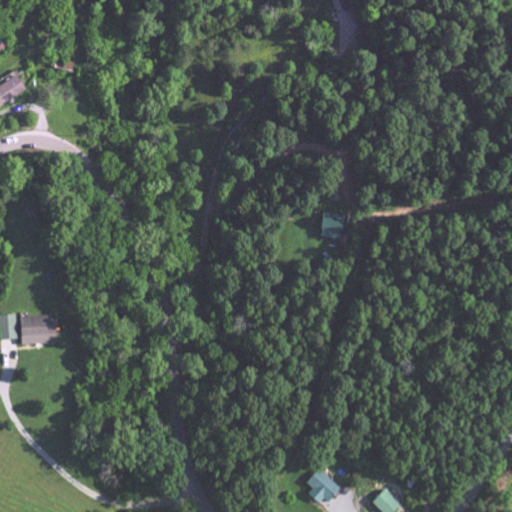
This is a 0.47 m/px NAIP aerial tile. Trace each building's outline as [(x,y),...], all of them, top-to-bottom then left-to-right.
[(72,66),(54,63),(53,71),(71,74),(72,66)] [(0,106),(24,96),(16,80),(0,87),(0,106)] [(344,223),(332,222),(333,217),(317,216),(316,230),(322,230),(321,241),(342,243),(344,223)] [(0,343),(13,343),(12,318),(0,318),(0,343)] [(15,321),(16,348),(52,347),(51,319),(15,321)] [(309,492),(304,499),(315,508),(320,502),(327,508),(339,491),(313,472),(302,488),(309,492)] [(395,511),(397,511),(383,493),(369,504),(374,511),(395,511)]
